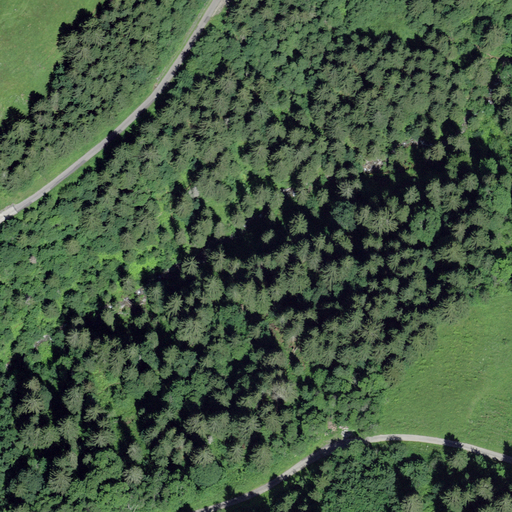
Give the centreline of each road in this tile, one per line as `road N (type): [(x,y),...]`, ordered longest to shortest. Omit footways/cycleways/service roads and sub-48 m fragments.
road 1 (track): [(197,511),(328,451),(377,438),(435,440),(511,458)]
road 2 (track): [(223,0),(124,127),(0,220)]
